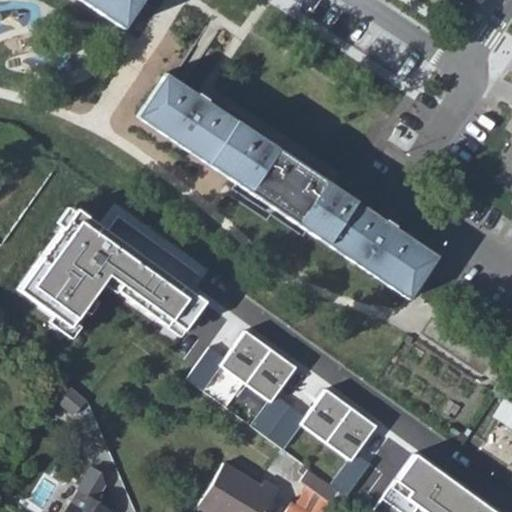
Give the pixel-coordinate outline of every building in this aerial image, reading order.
[(77,0),(121,29),(140,0),(77,0)] [(433,261),(158,81),(131,122),(406,302),(433,261)] [(188,331),(209,302),(80,210),(26,289),(73,326),(113,275),(188,331)] [(275,395),(297,367),(247,330),(227,359),(222,366),(224,368),(268,400),(270,402),(275,395)] [(222,366),(227,359),(210,348),(187,381),(204,394),(224,368),(222,366)] [(62,382),(48,403),(75,421),(85,404),(62,382)] [(355,454),(376,427),(327,390),(306,419),(301,425),(347,460),(350,461),(355,454)] [(275,395),(270,402),(268,400),(250,426),(283,450),(301,425),(306,419),(275,395)] [(498,511),(416,453),(380,500),(395,511),(498,511)] [(370,465),(355,454),(350,461),(347,460),(330,484),(345,498),(370,465)] [(78,487),(63,511),(112,511),(115,508),(96,497),(105,480),(101,469),(91,463),(78,487)] [(217,466),(194,510),(197,511),(261,511),(273,489),(259,481),(256,487),(217,466)] [(305,469),(297,480),(305,486),(328,503),(334,491),(305,469)] [(305,486),(293,507),(301,511),(323,511),(328,503),(305,486)]
